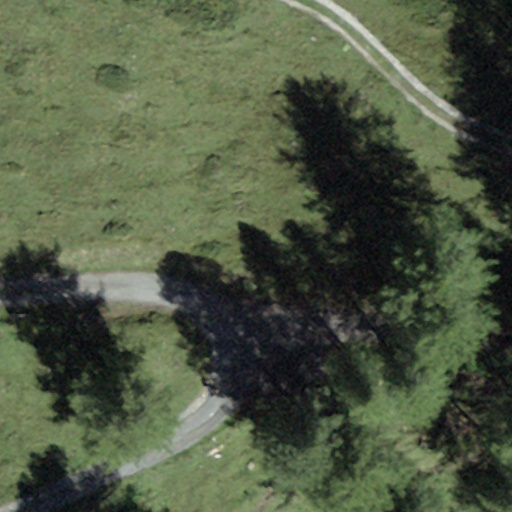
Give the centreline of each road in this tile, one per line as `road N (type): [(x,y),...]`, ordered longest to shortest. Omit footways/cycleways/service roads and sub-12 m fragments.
road 1 (track): [(511,166),(441,129),(330,26),(257,0)]
road 2 (track): [(295,331),(230,436),(62,511)]
road 3 (track): [(295,331),(0,304)]
road 4 (track): [(511,327),(295,331)]
